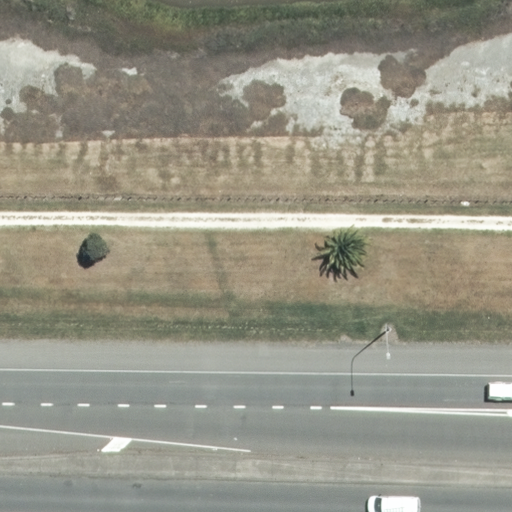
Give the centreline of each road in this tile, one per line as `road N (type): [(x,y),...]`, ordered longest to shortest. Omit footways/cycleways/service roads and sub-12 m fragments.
road 1 (secondary): [(0,405),(511,441)]
road 2 (secondary): [(511,501),(0,487)]
road 3 (secondary): [(0,386),(511,394)]
